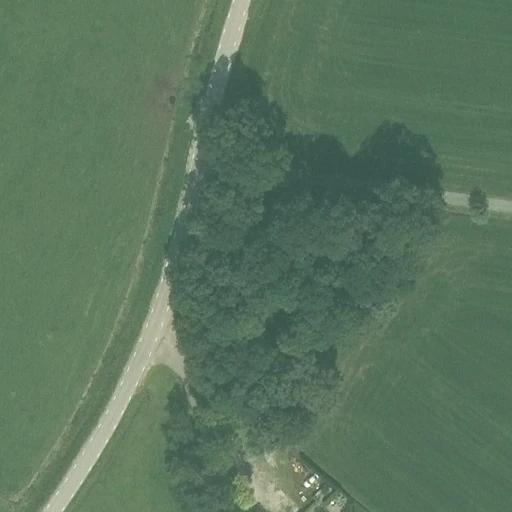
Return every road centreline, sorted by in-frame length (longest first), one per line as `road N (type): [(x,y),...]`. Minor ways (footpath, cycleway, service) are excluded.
road 1 (unclassified): [(52,511),(116,413),(183,247),(206,162)]
road 2 (unclassified): [(511,207),(206,162)]
road 3 (unclassified): [(206,162),(251,0)]
